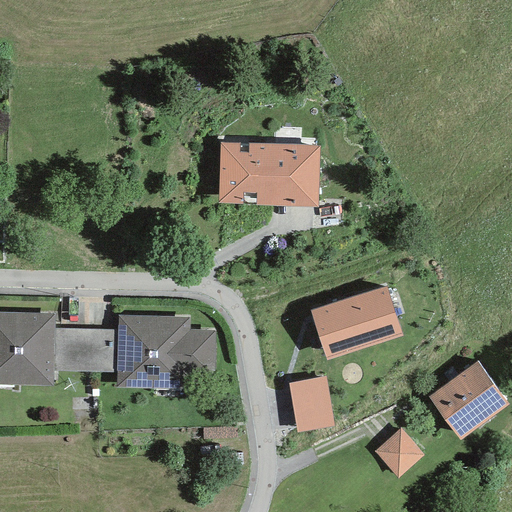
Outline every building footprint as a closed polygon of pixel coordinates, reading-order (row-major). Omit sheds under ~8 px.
[(218,204),(318,207),(320,146),(220,142),(218,204)] [(327,361),(402,336),(385,286),(310,311),(327,361)] [(54,328),(55,314),(0,313),(0,384),(54,385),(54,372),(54,328)] [(189,318),(117,314),(116,330),(115,372),(114,387),(186,390),(187,365),(214,367),(216,331),(188,329),(189,318)] [(54,328),(54,372),(115,372),(116,330),(54,328)] [(509,405),(477,361),(428,397),(460,441),(509,405)] [(334,426),(326,377),(288,383),(297,432),(334,426)] [(398,478),(423,455),(399,429),(373,452),(398,478)]
